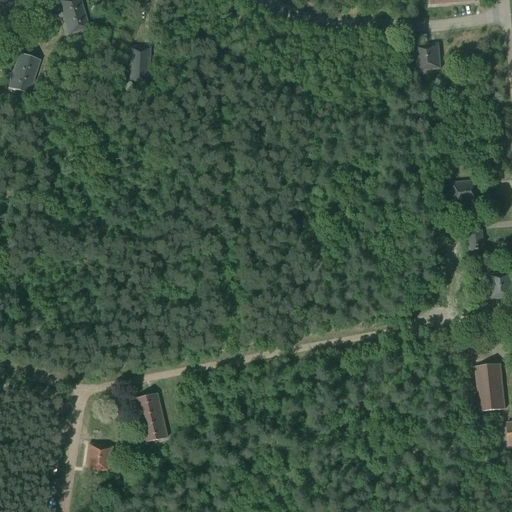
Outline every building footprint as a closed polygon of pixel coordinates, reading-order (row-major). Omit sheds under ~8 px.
[(79,0),(62,0),(58,1),(68,36),(89,30),(79,0)] [(438,45),(432,46),(415,47),(417,72),(440,70),(438,45)] [(150,49),(144,49),(128,48),(126,84),(148,85),(150,49)] [(40,61),(21,56),(19,55),(8,89),(29,96),(40,61)] [(479,205),(477,185),(477,182),(452,184),(454,207),(479,205)] [(483,251),(483,246),(481,231),(469,232),(471,252),(475,251),(475,252),(479,251),(483,251)] [(490,301),(510,299),(511,298),(511,280),(511,274),(488,276),(490,301)] [(500,365),(493,366),(475,368),(479,413),(505,410),(500,365)] [(156,395),(149,396),(131,401),(142,445),(167,439),(156,395)] [(111,448),(105,447),(88,445),(84,470),(108,473),(111,448)]
